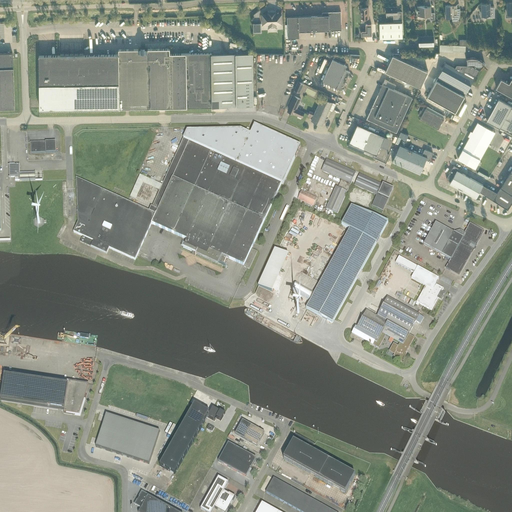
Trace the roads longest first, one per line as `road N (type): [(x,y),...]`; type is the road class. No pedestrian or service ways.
road 1 (unclassified): [(240,511),(287,427),(108,356),(81,450),(122,470),(124,511)]
road 2 (primary): [(511,264),(378,511)]
road 3 (unclassified): [(315,141),(249,117),(68,121)]
road 4 (unclassified): [(26,8),(208,0)]
road 5 (unclassified): [(408,372),(509,226)]
road 6 (unclassified): [(239,292),(251,283),(315,141)]
road 7 (unclassified): [(340,331),(419,186)]
road 8 (unclassified): [(425,189),(493,67),(511,65)]
road 9 (unknown): [(341,336),(292,321),(280,307),(279,293),(309,244)]
